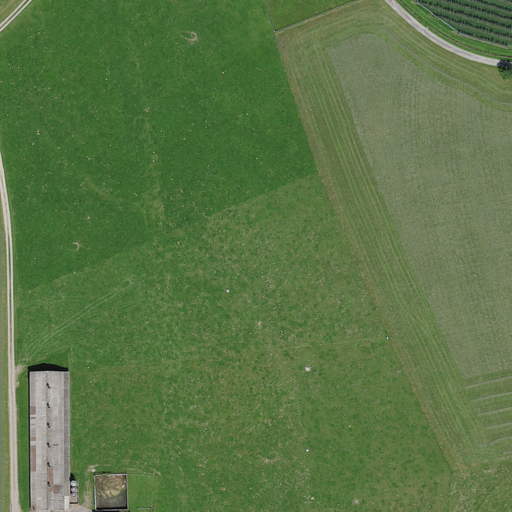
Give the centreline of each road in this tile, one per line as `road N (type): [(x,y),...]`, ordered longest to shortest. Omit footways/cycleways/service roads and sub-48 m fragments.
road 1 (track): [(16,511),(0,160)]
road 2 (unclassified): [(390,0),(440,44),(511,67)]
